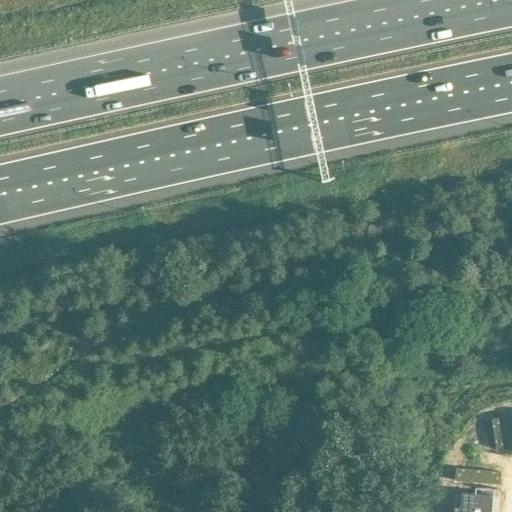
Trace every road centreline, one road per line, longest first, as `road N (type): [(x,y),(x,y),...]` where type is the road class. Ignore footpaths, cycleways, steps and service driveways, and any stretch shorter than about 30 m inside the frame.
road 1 (motorway): [(0,180),(511,65)]
road 2 (motorway): [(511,8),(0,121)]
